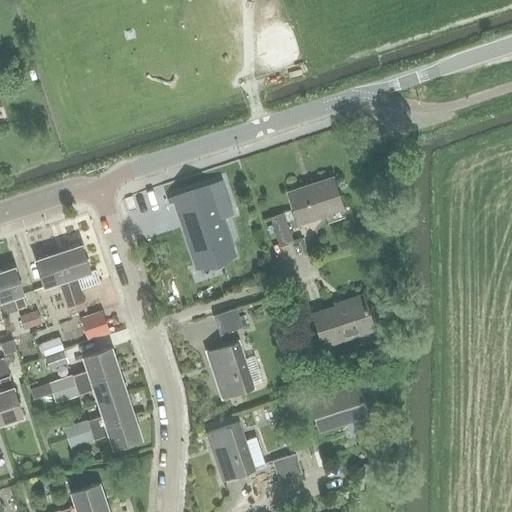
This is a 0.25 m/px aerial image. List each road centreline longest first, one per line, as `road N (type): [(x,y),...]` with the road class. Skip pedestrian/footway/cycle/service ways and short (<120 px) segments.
road 1 (tertiary): [(99,190),(124,171),(511,45)]
road 2 (residential): [(164,511),(164,391),(99,190)]
